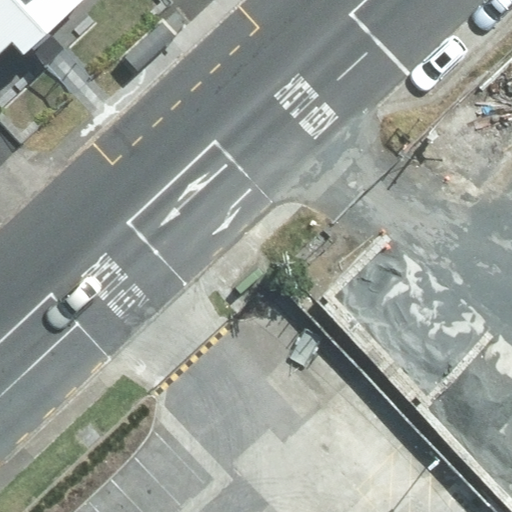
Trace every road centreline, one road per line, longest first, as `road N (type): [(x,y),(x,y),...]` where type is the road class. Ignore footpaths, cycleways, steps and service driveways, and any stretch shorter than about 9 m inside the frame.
road 1 (residential): [(0,330),(261,85)]
road 2 (track): [(261,85),(511,327)]
road 3 (residential): [(362,0),(261,85)]
